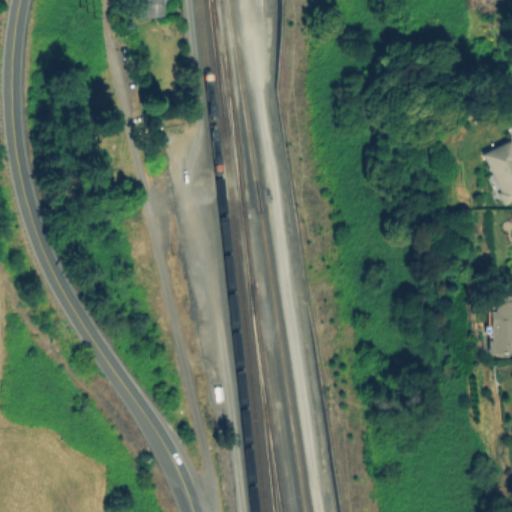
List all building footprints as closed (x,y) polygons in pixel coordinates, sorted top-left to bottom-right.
[(139,0),(139,15),(164,15),(164,0),(139,0)] [(150,53),(143,56),(137,43),(143,40),(150,53)] [(498,203),(511,197),(511,137),(511,135),(477,149),(498,203)] [(511,351),(511,295),(494,296),(494,309),(485,309),(486,352),(511,351)] [(214,400),(212,400),(211,387),(213,387),(218,386),(220,400),(214,400)]
